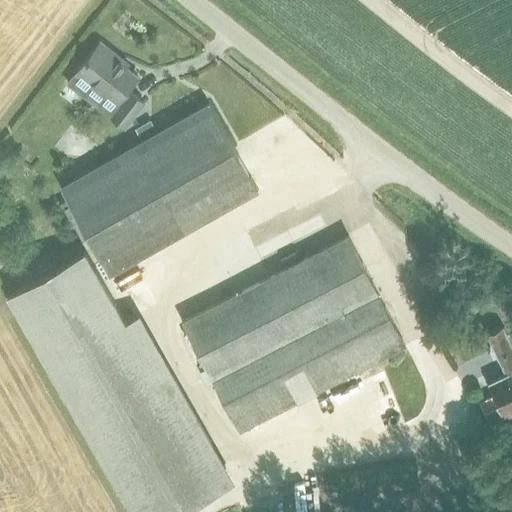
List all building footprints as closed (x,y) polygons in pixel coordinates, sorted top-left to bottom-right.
[(100,41),(77,71),(120,104),(111,116),(125,127),(144,102),(128,89),(138,76),(115,58),(118,55),(100,41)] [(142,140),(64,184),(75,203),(65,209),(73,223),(83,218),(113,271),(258,189),(209,102),(158,131),(142,140)] [(349,235),(184,319),(241,429),(405,345),(349,235)] [(86,249),(9,293),(133,511),(184,511),(222,490),(86,249)] [(487,333),(506,373),(490,381),(506,414),(511,411),(511,343),(503,325),(487,333)] [(310,397),(319,420),(347,410),(355,431),(396,416),(380,372),(310,397)] [(484,416),(500,408),(490,389),(474,397),(484,416)] [(418,485),(416,463),(361,469),(363,491),(418,485)] [(337,477),(326,478),(328,497),(339,495),(339,494),(337,477)] [(260,496),(249,499),(252,511),(275,511),(269,487),(258,490),(260,496)]
